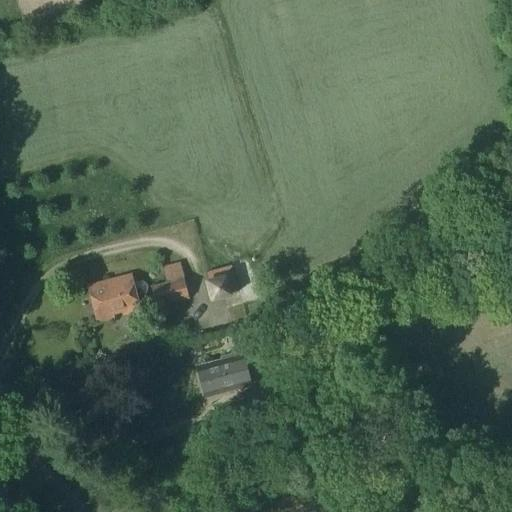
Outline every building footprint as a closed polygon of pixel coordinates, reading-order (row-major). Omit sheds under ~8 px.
[(231,267),(205,274),(212,299),(238,292),(231,267)] [(131,277),(87,288),(95,323),(140,312),(131,277)] [(184,281),(149,292),(155,308),(189,298),(184,281)] [(232,341),(185,352),(194,390),(210,386),(212,394),(251,384),(244,356),(242,357),(240,352),(235,353),(232,341)] [(341,494),(323,478),(315,486),(333,503),(341,494)] [(330,511),(314,497),(300,511),(330,511)]
